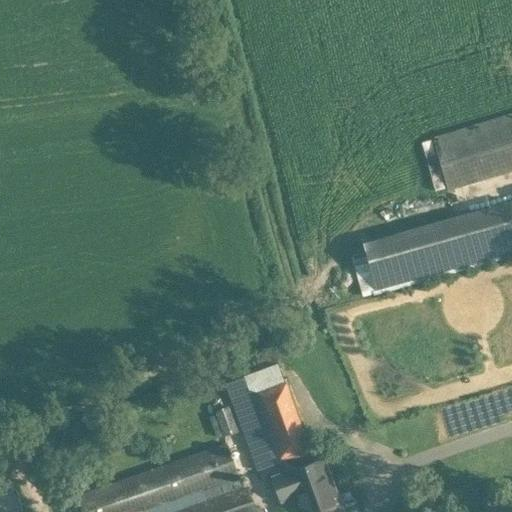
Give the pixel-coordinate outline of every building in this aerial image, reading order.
[(511,170),(511,112),(432,137),(447,191),(511,170)] [(375,291),(375,292),(511,253),(511,200),(361,242),(366,260),(375,291)] [(366,260),(353,264),(362,295),(375,291),(366,260)] [(278,362),(243,375),(274,462),(309,449),(278,362)] [(227,406),(215,411),(224,436),(237,431),(227,406)] [(242,486),(227,443),(74,496),(79,511),(256,511),(247,484),(242,486)] [(302,511),(338,511),(327,481),(330,480),(323,459),(273,478),(280,497),(295,492),(302,511)] [(442,490),(433,493),(437,504),(445,501),(442,490)]
